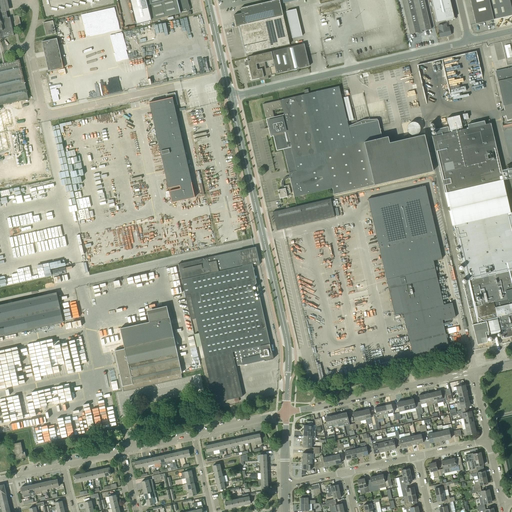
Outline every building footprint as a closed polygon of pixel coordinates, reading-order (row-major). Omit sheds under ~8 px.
[(0,0),(0,38),(14,35),(10,17),(8,18),(3,0),(0,0)] [(190,10),(187,0),(146,0),(151,20),(190,10)] [(237,27),(239,26),(283,16),(279,0),(278,0),(241,9),(242,13),(234,15),(237,27)] [(423,31),(431,29),(424,0),(401,0),(409,34),(422,31),(422,32),(423,32),(423,31)] [(431,0),(437,22),(446,20),(446,21),(455,19),(454,12),(453,12),(449,0),(431,0)] [(488,0),(489,2),(491,10),(493,19),(511,15),(511,10),(509,0),(488,0)] [(491,10),(489,2),(472,6),(474,15),(491,10)] [(476,24),(493,19),(491,10),(474,15),(476,24)] [(283,16),(239,26),(246,54),(279,46),(280,49),(290,47),(290,44),(283,16)] [(46,36),(56,33),(53,21),(43,23),(46,36)] [(438,29),(440,37),(451,35),(449,27),(447,28),(446,24),(438,26),(439,29),(438,29)] [(64,68),(57,38),(42,42),(49,71),(64,68)] [(308,61),(304,43),(290,47),(287,48),(280,49),(252,56),(247,57),(252,80),(260,78),(259,77),(263,76),(264,80),(269,79),(268,75),(272,74),(272,75),(276,74),(276,73),(309,66),(308,61)] [(0,110),(0,108),(0,105),(28,99),(20,59),(0,63),(0,110)] [(507,120),(511,118),(511,67),(506,69),(507,70),(496,73),(503,106),(507,120)] [(378,120),(349,127),(339,86),(309,93),(309,92),(304,93),(305,94),(280,100),(279,100),(263,104),(266,117),(266,119),(268,127),(264,129),(271,127),(277,151),(284,149),(289,172),(289,173),(289,176),(287,176),(285,177),(284,178),(283,179),(282,181),(281,182),(281,183),(281,185),(282,189),(278,190),(278,192),(278,194),(279,193),(280,198),(285,197),(287,196),(287,194),(291,193),(290,189),(289,185),(284,186),(283,183),(284,182),(284,181),(285,180),(286,179),(287,178),(290,178),(292,189),(294,197),(332,188),(334,194),(433,171),(424,134),(389,142),(388,136),(382,137),(378,120)] [(150,103),(165,169),(169,187),(169,188),(169,187),(170,191),(172,202),(195,197),(191,183),(192,183),(192,182),(191,182),(174,105),(178,104),(176,95),(175,95),(174,96),(174,97),(173,97),(172,94),(167,95),(168,99),(149,103),(150,103)] [(461,127),(458,115),(446,118),(449,130),(461,127)] [(511,216),(511,212),(510,212),(503,179),(504,179),(491,123),(432,136),(445,193),(447,192),(454,225),(457,238),(454,239),(456,245),(458,245),(465,274),(460,275),(461,278),(465,277),(467,282),(463,283),(477,344),(487,342),(486,337),(485,332),(488,331),(488,332),(489,332),(486,321),(488,321),(491,334),(500,331),(501,334),(502,338),(511,336),(511,216)] [(0,259),(61,245),(35,128),(0,135),(0,178),(1,181),(1,183),(2,187),(0,187),(0,197),(4,196),(8,216),(0,217),(0,259)] [(403,312),(413,356),(449,347),(446,338),(448,337),(447,334),(446,334),(442,320),(455,317),(452,303),(443,305),(433,261),(442,259),(425,186),(368,199),(371,212),(370,213),(371,216),(394,314),(403,312)] [(273,212),(277,230),(335,217),(331,198),(273,212)] [(241,228),(233,228),(233,225),(228,225),(228,228),(224,228),(224,237),(234,237),(234,235),(237,235),(237,231),(241,231),(241,228)] [(198,333),(203,352),(204,357),(214,403),(243,396),(236,366),(242,364),(242,365),(260,361),(263,360),(265,360),(265,361),(274,359),(272,352),(253,266),(260,264),(256,247),(178,264),(184,289),(190,319),(196,318),(199,333),(198,333)] [(176,265),(167,266),(170,280),(173,293),(179,292),(178,286),(176,277),(179,277),(176,265)] [(124,278),(112,280),(113,287),(120,286),(121,286),(120,284),(125,283),(124,278)] [(63,322),(56,292),(51,294),(47,294),(12,302),(9,303),(0,304),(0,335),(10,334),(63,322)] [(181,373),(169,317),(120,328),(111,330),(122,382),(121,383),(121,386),(123,386),(124,391),(182,378),(181,373)] [(201,368),(196,346),(191,347),(196,369),(201,368)] [(443,390),(444,391),(446,400),(449,399),(452,399),(451,394),(448,395),(447,389),(443,390)] [(444,391),(441,392),(440,390),(435,392),(437,403),(443,402),(443,404),(446,403),(446,400),(444,391)] [(426,403),(424,394),(419,395),(420,402),(417,402),(420,414),(423,414),(421,404),(426,403)] [(408,400),(410,409),(415,408),(418,420),(421,419),(420,414),(417,402),(414,403),(413,399),(408,400)] [(469,400),(460,402),(457,403),(458,409),(461,408),(461,411),(468,409),(468,407),(470,406),(469,400)] [(115,418),(111,402),(106,403),(110,419),(115,418)] [(383,418),(382,415),(380,406),(375,408),(376,413),(373,414),(376,425),(377,429),(380,428),(378,419),(383,418)] [(364,410),(366,423),(372,421),(373,425),(376,425),(373,414),(370,415),(369,409),(364,410)] [(460,416),(461,419),(472,416),(471,411),(469,411),(468,409),(461,411),(457,411),(458,415),(460,416)] [(358,411),(360,420),(361,424),(366,423),(364,410),(358,411)] [(328,429),(333,428),(333,425),(331,416),(325,417),(326,423),(323,424),(325,430),(328,429)] [(304,431),(316,431),(313,431),(313,425),(313,421),(308,421),(308,425),(304,425),(304,431)] [(448,427),(443,428),(445,439),(451,438),(449,431),(452,430),(451,424),(448,425),(448,427)] [(407,446),(405,437),(400,438),(398,433),(395,433),(396,435),(398,445),(401,444),(402,447),(407,446)] [(396,435),(387,437),(390,450),(396,449),(395,446),(398,445),(396,435)] [(390,450),(387,437),(382,438),(385,451),(390,450)] [(379,452),(385,451),(382,438),(377,440),(379,452)] [(237,445),(236,439),(230,440),(231,446),(232,449),(238,448),(237,445)] [(372,443),(374,453),(379,452),(377,440),(377,439),(374,440),(371,440),(372,443)] [(360,443),(361,447),(363,456),(368,455),(366,444),(365,442),(360,443)] [(26,457),(25,452),(23,453),(21,443),(11,445),(14,460),(26,457)] [(347,460),(352,458),(349,446),(344,447),(343,443),(340,444),(341,450),(344,449),(347,460)] [(213,451),(212,444),(206,446),(208,455),(214,453),(213,451)] [(354,445),(349,446),(352,458),(357,457),(355,448),(354,445)] [(336,464),(341,463),(338,450),(333,452),(334,455),(336,464)] [(474,457),(474,460),(482,459),(481,452),(473,454),(473,453),(468,454),(469,458),(474,457)] [(326,466),(330,465),(328,456),(323,458),(322,455),(319,456),(320,461),(322,467),(323,467),(326,466)] [(454,458),(448,460),(451,472),(457,470),(457,472),(460,472),(459,465),(456,466),(454,458)] [(482,459),(474,460),(471,461),(473,467),(469,468),(470,471),(477,470),(476,466),(483,465),(482,459)] [(451,472),(448,460),(441,461),(443,469),(440,469),(442,476),(445,475),(445,473),(451,472)] [(434,478),(442,476),(440,469),(437,470),(436,462),(429,464),(431,472),(430,472),(431,476),(434,475),(434,478)] [(399,477),(411,475),(409,468),(401,470),(403,476),(399,477)] [(181,476),(181,478),(181,479),(186,478),(193,476),(191,470),(185,472),(182,472),(183,475),(181,476)] [(470,471),(471,474),(471,475),(473,474),(473,477),(478,476),(478,479),(486,477),(485,471),(477,472),(477,470),(470,471)] [(164,482),(167,482),(166,475),(165,473),(160,474),(152,476),(153,479),(161,477),(160,477),(163,476),(164,482)] [(379,488),(386,487),(389,486),(387,480),(384,481),(383,474),(377,476),(378,484),(379,488)] [(401,487),(407,485),(410,484),(409,482),(412,481),(411,475),(399,477),(401,487)] [(369,484),(370,491),(375,490),(374,485),(378,484),(377,476),(370,477),(372,483),(369,484)] [(486,477),(478,479),(479,483),(475,484),(475,486),(471,487),(472,490),(481,488),(480,485),(488,483),(486,477)] [(367,492),(370,491),(369,484),(366,485),(364,478),(358,480),(360,488),(366,487),(367,492)] [(53,488),(54,487),(59,486),(59,485),(60,484),(59,480),(58,481),(57,479),(51,480),(53,488)] [(143,488),(153,485),(152,479),(149,480),(141,481),(143,488)] [(45,482),(39,483),(42,493),(48,492),(47,489),(45,482)] [(185,484),(185,487),(186,491),(189,490),(195,488),(194,482),(187,484),(185,484)] [(39,483),(33,484),(36,495),(42,494),(42,493),(39,483)] [(435,488),(436,495),(444,493),(443,491),(448,490),(446,483),(440,484),(441,487),(435,488)] [(33,484),(27,486),(30,496),(36,495),(33,484)] [(328,486),(327,487),(329,493),(340,491),(338,484),(331,486),(328,486)] [(144,494),(152,492),(155,491),(153,485),(143,488),(144,494)] [(401,487),(403,496),(415,493),(414,487),(408,488),(407,485),(401,487)] [(20,489),(21,493),(19,494),(19,496),(23,496),(24,497),(30,496),(27,486),(21,487),(22,489),(20,489)] [(471,494),(478,492),(478,494),(480,495),(478,495),(479,498),(482,497),(490,496),(489,489),(481,491),(481,488),(472,490),(470,491),(471,494)] [(336,502),(335,499),(341,497),(340,491),(329,493),(327,493),(328,497),(333,496),(333,499),(328,500),(329,503),(336,502)] [(251,503),(249,496),(248,493),(242,495),(243,497),(245,504),(251,503)] [(415,493),(403,496),(405,506),(411,504),(411,502),(417,500),(415,493)] [(444,493),(436,495),(438,502),(443,500),(444,503),(450,502),(455,501),(454,496),(449,497),(449,495),(444,496),(444,493)] [(308,500),(308,497),(309,497),(309,494),(303,494),(303,497),(300,498),(301,504),(308,504),(315,504),(315,500),(308,500)] [(479,498),(480,504),(477,505),(478,508),(485,507),(484,504),(492,502),(490,496),(482,497),(479,498)] [(379,501),(379,498),(369,500),(370,503),(363,505),(365,511),(377,509),(376,502),(379,501)] [(49,506),(47,506),(48,511),(50,510),(57,509),(64,507),(62,501),(55,502),(56,506),(50,507),(49,506)] [(29,511),(37,511),(36,509),(41,508),(40,502),(35,504),(36,507),(29,509),(29,511)] [(197,502),(195,503),(194,503),(196,510),(196,511),(202,511),(202,509),(203,508),(202,505),(198,506),(197,502)] [(321,508),(329,506),(330,511),(333,511),(344,510),(342,503),(337,504),(336,502),(329,503),(320,505),(321,508)] [(444,503),(445,506),(439,507),(439,511),(448,511),(452,511),(450,505),(451,505),(450,502),(444,503)]
